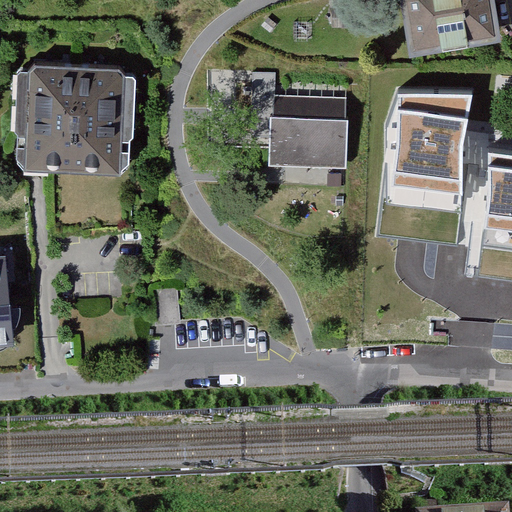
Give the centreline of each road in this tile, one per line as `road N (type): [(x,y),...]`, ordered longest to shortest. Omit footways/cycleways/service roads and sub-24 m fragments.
road 1 (residential): [(0,387),(255,369),(356,373)]
road 2 (residential): [(356,373),(511,380)]
road 3 (residential): [(364,511),(356,373)]
